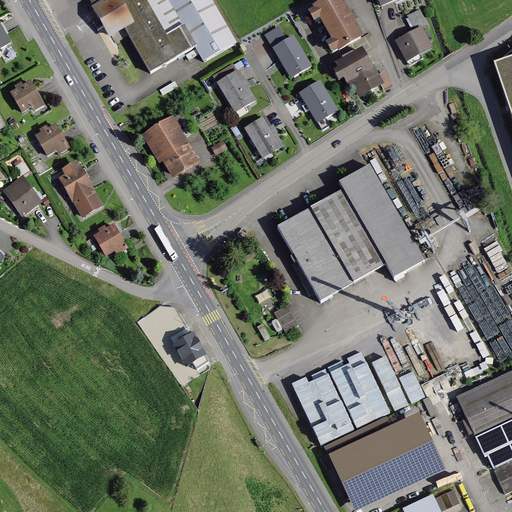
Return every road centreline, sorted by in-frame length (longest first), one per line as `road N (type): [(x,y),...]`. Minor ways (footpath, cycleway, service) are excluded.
road 1 (unclassified): [(174,251),(511,25)]
road 2 (primary): [(30,0),(174,251)]
road 3 (primary): [(192,282),(325,511)]
road 4 (residential): [(192,282),(138,291),(0,221)]
road 5 (unknown): [(259,377),(429,283)]
